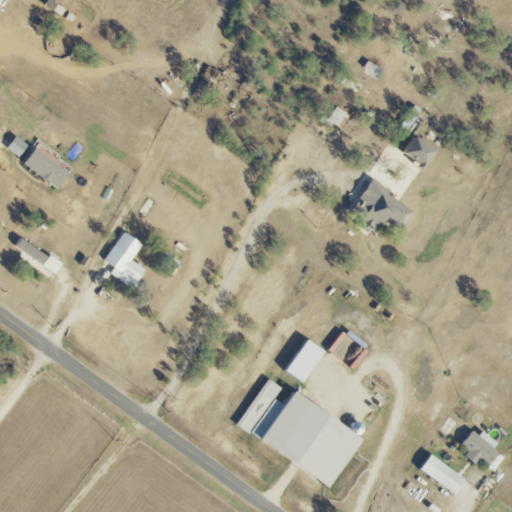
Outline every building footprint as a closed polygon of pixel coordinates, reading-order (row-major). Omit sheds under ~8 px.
[(339,127),(348,114),(334,105),(322,123),(330,128),(333,123),(339,127)] [(404,152),(425,169),(438,152),(417,136),(404,152)] [(67,156),(72,160),(83,146),(78,142),(67,156)] [(24,165),(60,189),(71,173),(35,149),(24,165)] [(414,210),(371,182),(351,212),(358,217),(355,222),(375,235),(385,220),(401,230),(414,210)] [(111,274),(134,290),(147,270),(133,260),(144,244),(125,232),(105,261),(116,268),(111,274)] [(14,247),(57,274),(63,264),(20,237),(14,247)] [(303,383),(326,352),(309,340),(286,371),(303,383)] [(331,488),(364,438),(295,392),(286,407),(275,399),(282,388),(268,378),(237,425),(331,488)] [(501,446),(474,428),(462,446),(469,451),(465,457),(477,465),(481,460),(489,465),(501,446)] [(421,472),(457,494),(467,478),(430,456),(421,472)]
